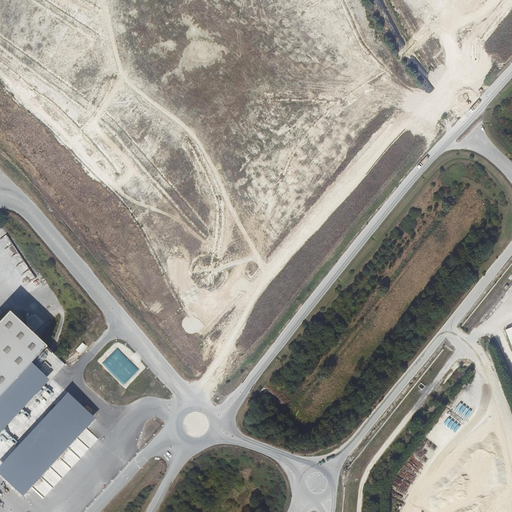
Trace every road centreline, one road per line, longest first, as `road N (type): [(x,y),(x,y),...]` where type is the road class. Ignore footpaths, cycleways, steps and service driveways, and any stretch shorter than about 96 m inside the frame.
road 1 (track): [(504,314),(466,343),(380,451),(359,511)]
road 2 (track): [(448,328),(483,364),(495,452),(511,471)]
